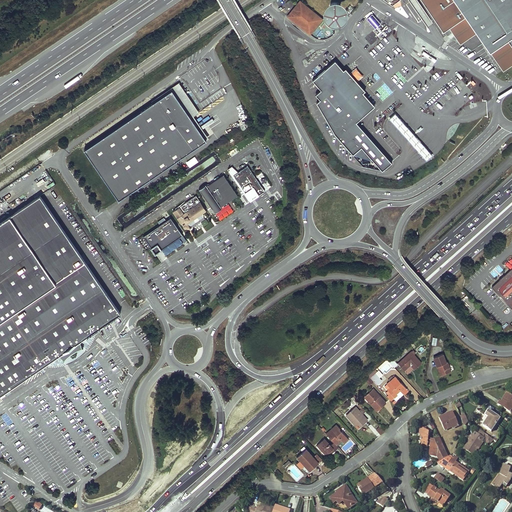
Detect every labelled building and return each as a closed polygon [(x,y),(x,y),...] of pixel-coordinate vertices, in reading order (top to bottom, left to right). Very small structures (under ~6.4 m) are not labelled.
[(322,18),(299,0),(287,16),(309,34),(322,18)] [(511,0),(423,0),(445,31),(449,28),(461,45),(478,34),(490,53),(491,53),(505,72),(511,67),(511,0)] [(330,6),(330,8),(331,9),(333,11),(334,11),(336,11),(338,10),(339,9),(340,7),(340,5),(339,3),(337,2),(335,1),(333,1),(332,2),(330,4),(330,6)] [(380,23),(372,14),(367,18),(375,27),(380,23)] [(382,38),(390,31),(387,27),(379,35),(382,38)] [(343,67),(335,57),(308,79),(316,88),(311,93),(316,99),(314,101),(336,134),(352,153),(360,146),(382,169),(391,162),(354,122),(374,105),(364,93),(366,91),(345,65),(343,67)] [(199,111),(179,83),(84,151),(118,201),(208,139),(193,116),(199,111)] [(431,116),(437,111),(432,105),(426,111),(431,116)] [(390,106),(383,112),(425,160),(433,154),(390,106)] [(263,191),(247,166),(237,172),(232,175),(249,200),(253,197),(253,198),(263,191)] [(225,173),(201,189),(216,213),(224,208),(222,205),(239,194),(225,173)] [(197,194),(174,210),(184,225),(185,227),(187,228),(189,227),(190,225),(192,225),(197,232),(210,222),(204,212),(208,209),(197,194)] [(120,317),(41,199),(0,226),(0,396),(62,356),(67,360),(70,357),(72,355),(75,354),(78,352),(76,346),(120,317)] [(170,217),(143,236),(155,254),(183,235),(170,217)] [(511,269),(493,287),(511,307),(511,269)] [(414,370),(421,363),(411,352),(398,364),(403,370),(409,364),(414,370)] [(438,366),(441,375),(450,372),(447,362),(446,362),(443,354),(433,358),(436,367),(438,366)] [(376,384),(384,377),(375,368),(368,376),(376,384)] [(387,396),(391,400),(394,398),(397,395),(396,394),(400,390),(403,393),(407,389),(396,377),(387,384),(390,388),(388,390),(390,393),(387,396)] [(377,411),(386,403),(373,389),(366,395),(372,403),(371,404),(377,411)] [(500,401),(498,404),(510,413),(511,410),(511,396),(507,393),(502,400),(504,400),(502,402),(500,401)] [(347,407),(352,403),(348,399),(343,404),(347,407)] [(358,422),(361,425),(367,420),(355,406),(346,415),(351,420),(352,419),(356,424),(358,422)] [(501,419),(488,410),(484,416),(488,418),(483,426),(492,432),(501,419)] [(452,412),(439,418),(444,430),(448,429),(448,427),(451,426),(452,428),(458,425),(452,412)] [(336,424),(326,433),(332,440),(336,437),(337,439),(339,437),(341,440),(342,441),(347,437),(341,431),(340,432),(338,430),(339,428),(336,424)] [(429,435),(420,434),(419,440),(421,440),(420,449),(427,450),(427,447),(430,447),(429,451),(427,451),(427,454),(429,456),(428,457),(430,459),(432,459),(432,456),(437,457),(439,462),(448,457),(440,438),(435,440),(430,440),(428,440),(429,435)] [(475,437),(472,436),(471,435),(470,435),(469,436),(468,436),(468,437),(467,438),(467,439),(467,440),(467,441),(469,442),(464,449),(473,455),(484,439),(477,434),(475,437)] [(491,443),(494,440),(485,434),(486,444),(491,443)] [(335,451),(339,447),(336,444),(334,442),(330,445),(324,439),(317,445),(326,455),(330,452),(333,449),(335,451)] [(310,470),(318,463),(314,458),(306,449),(297,456),(301,461),(306,466),(310,470)] [(314,458),(318,463),(322,459),(318,455),(314,458)] [(457,460),(454,457),(453,458),(451,461),(450,461),(445,468),(449,471),(448,472),(453,476),(454,474),(463,480),(469,472),(455,462),(457,460)] [(302,470),(306,466),(301,461),(297,465),(302,470)] [(504,482),(507,485),(510,481),(511,475),(511,474),(508,473),(511,467),(504,464),(500,475),(492,486),(498,490),(502,484),(504,482)] [(368,479),(357,486),(363,495),(374,488),(374,487),(377,485),(370,476),(367,478),(368,479)] [(348,508),(355,503),(349,493),(349,492),(345,486),(336,493),(337,495),(331,499),(334,503),(337,501),(339,504),(343,501),(348,508)] [(433,487),(428,495),(443,506),(450,497),(441,490),(439,492),(433,487)] [(389,499),(385,497),(377,503),(384,507),(389,499)] [(37,502),(34,506),(40,510),(43,505),(37,502)]
